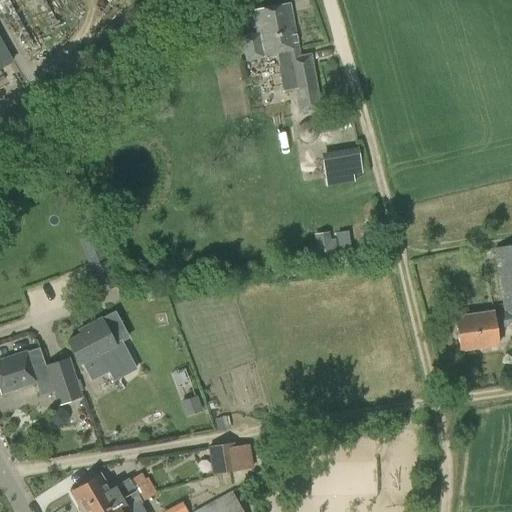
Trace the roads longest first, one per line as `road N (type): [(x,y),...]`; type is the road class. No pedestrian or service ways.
road 1 (track): [(0,475),(435,404)]
road 2 (track): [(327,0),(435,404)]
road 3 (unclassified): [(0,178),(184,0)]
